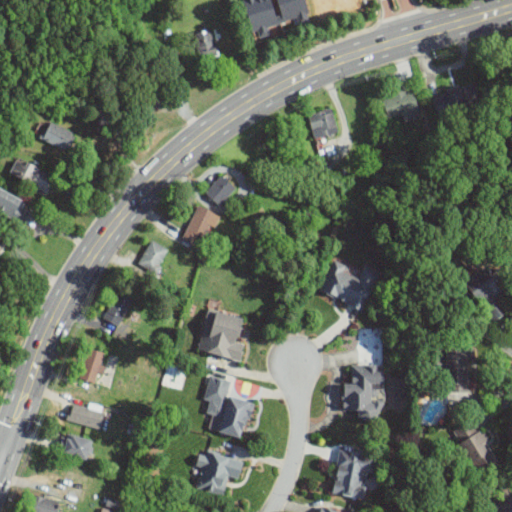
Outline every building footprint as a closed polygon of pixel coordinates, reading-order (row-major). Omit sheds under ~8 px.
[(243,0),(253,37),(273,32),(271,25),(277,23),(270,0),(243,0)] [(219,55),(209,29),(193,35),(203,61),(219,55)] [(481,104),(473,83),(433,97),(440,119),(481,104)] [(387,118),(417,113),(413,90),(383,96),(387,118)] [(315,140),(338,133),(332,109),(308,115),(315,140)] [(75,135),(51,123),(43,140),(67,152),(75,135)] [(10,174),(48,193),(55,177),(17,158),(10,174)] [(236,189),(221,176),(205,194),(220,207),(236,189)] [(23,208),(26,202),(0,188),(0,212),(23,225),(30,212),(23,208)] [(217,215),(200,206),(182,237),(198,247),(217,215)] [(137,265),(154,275),(170,252),(153,241),(137,265)] [(363,310),(379,272),(364,266),(360,278),(346,272),(349,266),(333,260),(320,292),(363,310)] [(493,324),(511,311),(500,293),(511,284),(511,282),(497,261),(466,283),(493,324)] [(135,297),(120,289),(103,318),(119,327),(135,297)] [(242,318),(215,312),(209,335),(203,333),(199,351),(241,361),(244,344),(236,343),(242,318)] [(79,378),(96,384),(106,354),(90,348),(79,378)] [(471,348),(446,348),(446,393),(471,393),(471,348)] [(382,366),(353,365),(352,384),(343,384),(343,411),(358,412),(358,421),(381,422),(382,366)] [(207,415),(221,419),(218,432),(241,438),(251,402),(227,395),(231,382),(211,376),(205,400),(210,401),(207,415)] [(68,420),(100,429),(105,413),(73,404),(68,420)] [(453,432),(460,443),(457,445),(476,476),(499,461),(473,420),(453,432)] [(86,460),(92,441),(69,434),(63,453),(86,460)] [(374,456),(340,450),(333,493),(367,499),(374,456)] [(224,495),(228,476),(239,479),(243,461),(201,451),(197,465),(202,467),(197,489),(224,495)] [(498,511),(511,511),(511,491),(505,488),(496,505),(501,507),(498,511)] [(27,511),(30,511),(57,511),(60,503),(32,494),(27,511)]
